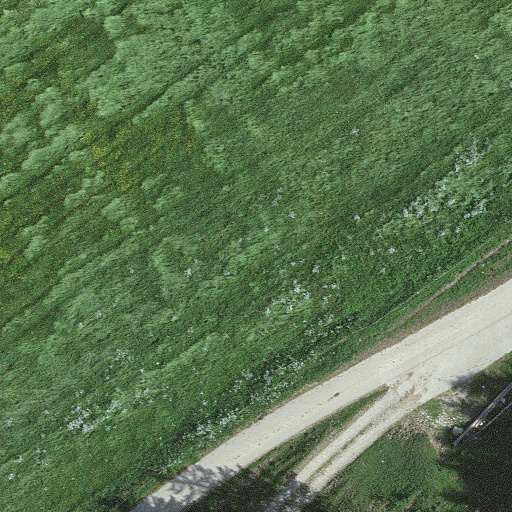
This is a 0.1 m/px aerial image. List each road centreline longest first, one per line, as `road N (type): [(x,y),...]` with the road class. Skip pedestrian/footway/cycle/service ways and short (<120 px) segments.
road 1 (unclassified): [(155,511),(308,408),(511,301)]
road 2 (unknown): [(289,511),(334,456),(492,314)]
